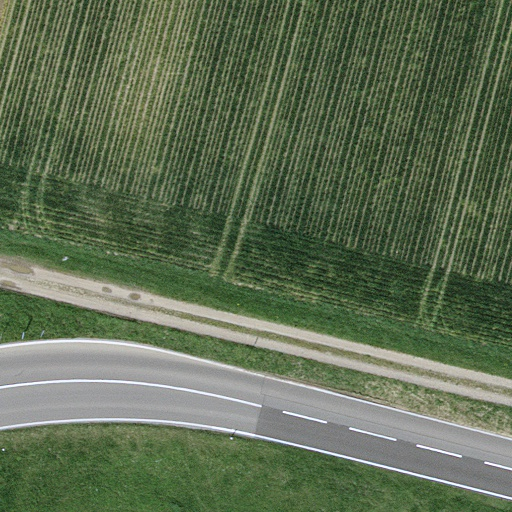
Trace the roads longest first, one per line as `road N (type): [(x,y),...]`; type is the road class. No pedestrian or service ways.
road 1 (track): [(511,408),(0,287)]
road 2 (secondary): [(0,389),(114,381),(182,388),(511,470)]
